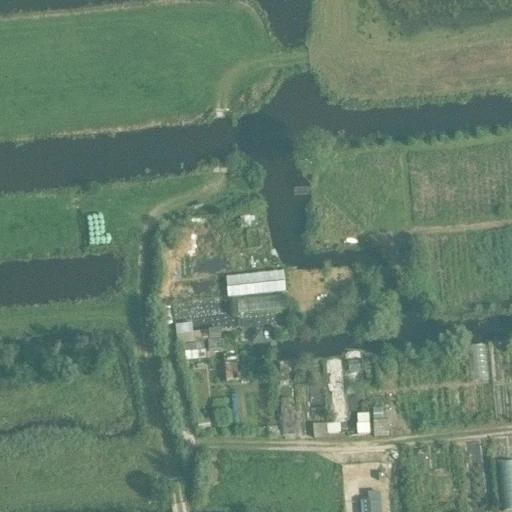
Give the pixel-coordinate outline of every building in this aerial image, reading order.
[(284,293),(283,274),(275,274),(225,279),(227,299),(277,294),(284,293)] [(370,305),(360,313),(371,325),(380,317),(370,305)] [(208,331),(208,332),(209,342),(220,341),(219,330),(208,331)] [(254,333),(251,337),(252,344),(262,342),(260,332),(254,333)] [(382,409),(373,410),(374,420),(383,420),(382,409)] [(290,414),(281,415),(283,437),(296,435),(294,414),(290,414)] [(208,421),(196,423),(198,433),(210,431),(208,421)] [(370,434),(369,424),(358,425),(357,425),(357,435),(370,434)] [(338,425),(327,425),(328,435),(338,434),(338,425)]
